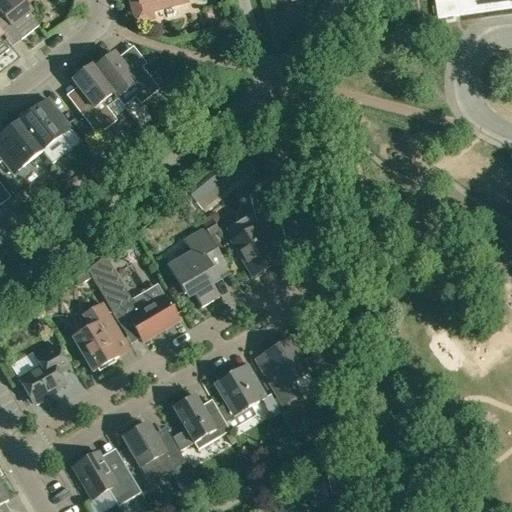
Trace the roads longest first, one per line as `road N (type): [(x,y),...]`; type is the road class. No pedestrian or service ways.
road 1 (residential): [(44,449),(52,422),(281,287),(286,316),(63,452)]
road 2 (residential): [(98,0),(85,37),(0,104)]
